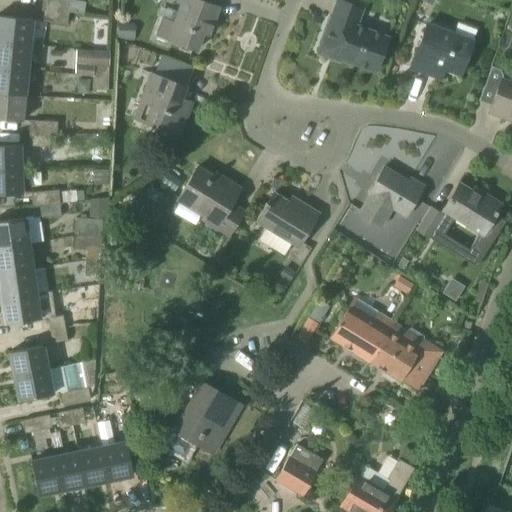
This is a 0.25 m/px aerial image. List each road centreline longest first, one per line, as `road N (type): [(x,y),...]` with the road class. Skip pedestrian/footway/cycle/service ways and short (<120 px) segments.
road 1 (residential): [(241,511),(308,385),(322,385),(370,420)]
road 2 (residential): [(511,184),(387,118),(359,127)]
road 3 (residential): [(429,511),(478,371)]
road 4 (residential): [(318,176),(284,163),(264,141),(269,78)]
